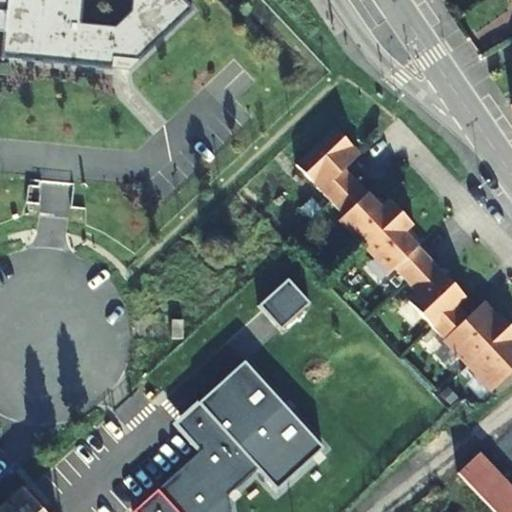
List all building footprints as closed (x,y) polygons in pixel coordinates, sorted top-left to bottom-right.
[(0,0),(0,15),(3,16),(0,50),(0,59),(113,70),(114,61),(137,64),(192,10),(182,0),(0,0)] [(337,127),(298,164),(332,201),(333,202),(345,215),(341,219),(366,246),(391,273),(395,269),(407,282),(418,293),(409,302),(433,328),(468,366),(492,392),(511,373),(511,328),(510,327),(499,315),(495,317),(483,304),(468,318),(456,306),(466,298),(430,259),(406,233),(414,225),(402,213),(391,201),(383,208),(358,181),(346,168),(362,153),(337,127)] [(183,321),(173,321),(173,339),(184,339),(183,321)] [(196,452),(131,511),(132,511),(226,511),(225,497),(253,471),(275,495),(322,453),(240,363),(171,425),(196,452)] [(42,511),(30,499),(22,491),(0,509),(0,511),(42,511)]
